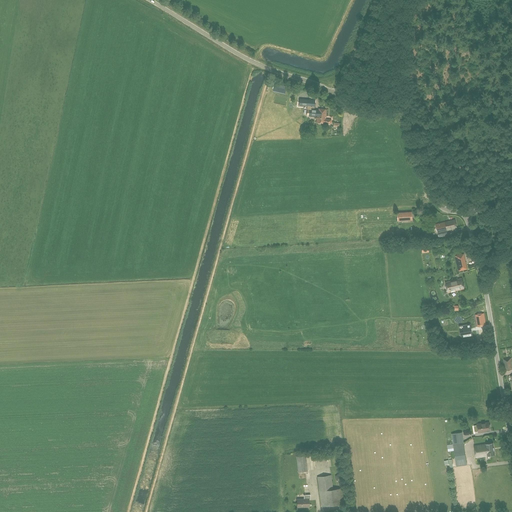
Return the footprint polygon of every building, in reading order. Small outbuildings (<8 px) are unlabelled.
[(308,115),(317,116),(318,110),(313,110),(313,106),(314,107),(315,100),(299,99),(299,105),(307,106),(307,109),(309,109),(308,115)] [(326,119),(326,110),(318,109),(317,118),(316,117),(316,123),(325,123),(331,123),(331,120),(326,119)] [(412,212),(397,213),(398,221),(412,220),(412,212)] [(445,222),(438,224),(440,231),(446,230),(446,231),(457,228),(455,220),(445,222)] [(459,271),(467,269),(463,254),(455,256),(459,271)] [(456,291),(465,289),(462,278),(454,280),(456,291)] [(454,280),(445,282),(448,293),(456,291),(454,280)] [(477,327),(486,325),(484,314),(475,315),(477,327)] [(473,324),(463,326),(465,335),(474,333),(474,330),(473,324)] [(505,371),(511,369),(511,364),(511,358),(503,359),(505,371)] [(479,433),(487,431),(487,430),(490,430),(490,428),(491,427),(491,425),(490,424),(489,423),(477,424),(479,433)] [(456,443),(465,442),(464,432),(456,433),(456,443)] [(456,467),(467,465),(464,443),(453,444),(456,467)] [(476,458),(495,455),(493,443),(474,446),(476,458)] [(298,472),(307,471),(305,456),(296,457),(298,472)] [(333,489),(331,475),(317,477),(319,492),(320,491),(322,507),(346,503),(344,488),(333,489)] [(310,498),(310,495),(304,495),(304,498),(297,499),(297,507),(302,506),(305,506),(309,506),(309,499),(310,499),(310,498)]
